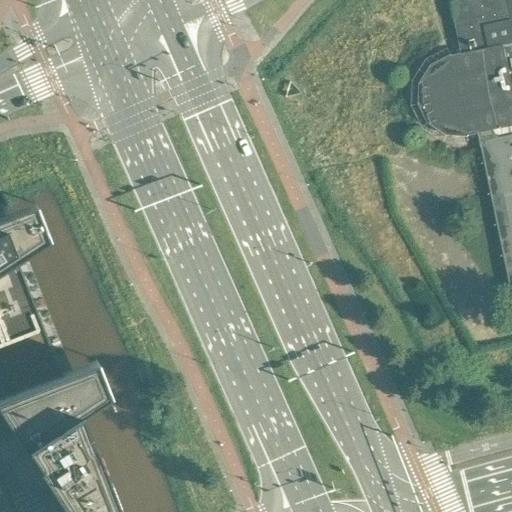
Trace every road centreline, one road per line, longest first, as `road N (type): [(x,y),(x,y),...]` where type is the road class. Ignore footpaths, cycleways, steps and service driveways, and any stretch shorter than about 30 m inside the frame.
road 1 (secondary): [(378,507),(158,10)]
road 2 (secondary): [(97,41),(308,511)]
road 3 (primary): [(511,482),(378,507)]
